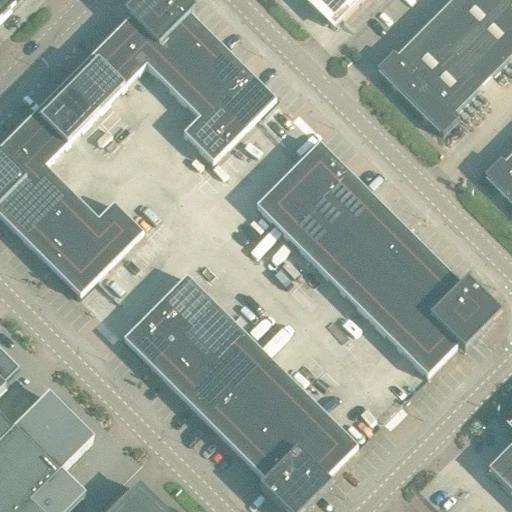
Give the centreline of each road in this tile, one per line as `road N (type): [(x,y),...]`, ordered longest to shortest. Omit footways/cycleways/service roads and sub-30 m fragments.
road 1 (tertiary): [(511,277),(236,0),(85,0),(0,86)]
road 2 (unknown): [(53,341),(196,205),(218,212),(368,369)]
road 3 (unclassified): [(223,511),(0,288)]
road 4 (unclassified): [(511,365),(361,511)]
